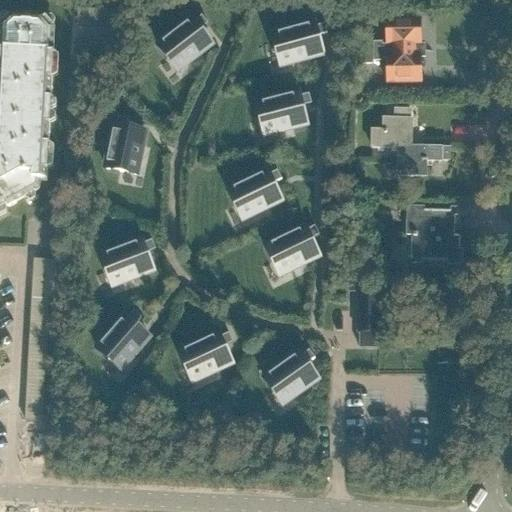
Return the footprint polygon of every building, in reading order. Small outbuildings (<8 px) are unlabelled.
[(78,9),(77,26),(119,29),(119,12),(78,9)] [(0,209),(37,191),(38,181),(47,181),(47,171),(46,171),(47,144),(49,144),(50,126),(48,126),(50,99),(51,99),(52,80),(51,80),(52,53),(53,53),(54,43),(53,43),(53,28),(43,16),(32,16),(32,14),(22,14),(22,15),(12,15),(0,25),(0,209)] [(193,21),(158,48),(178,74),(212,47),(200,31),(208,25),(202,17),(194,23),(193,21)] [(372,41),(359,41),(360,53),(378,53),(421,52),(427,52),(427,51),(421,51),(421,45),(423,45),(422,21),(387,21),(388,46),(383,46),(383,43),(372,43),(372,41)] [(315,26),(272,37),(281,68),(323,57),(318,38),(328,35),(325,26),(316,28),(315,26)] [(76,38),(75,55),(117,57),(118,41),(76,38)] [(378,53),(360,53),(360,65),(372,65),(372,63),(383,62),(383,60),(388,60),(389,84),(423,83),(423,59),(421,59),(421,52),(378,53)] [(299,95),(256,107),(264,138),(307,126),(302,107),(311,104),(309,95),(300,97),(299,95)] [(371,151),(410,150),(411,123),(409,123),(410,113),(394,113),(394,123),(383,122),(383,134),(372,134),(371,151)] [(114,127),(106,170),(137,177),(145,134),(126,130),(128,120),(118,118),(116,128),(114,127)] [(449,151),(398,152),(397,179),(425,179),(426,170),(431,170),(432,164),(441,164),(449,164),(449,151)] [(267,175),(228,193),(242,222),(281,203),(273,185),(281,181),(277,172),(268,176),(267,175)] [(405,237),(411,237),(453,238),(454,214),(410,212),(410,222),(406,222),(405,237)] [(305,230),(266,249),(280,279),(319,258),(310,240),(319,236),(315,227),(306,231),(305,230)] [(453,238),(411,237),(410,252),(415,252),(414,262),(458,264),(459,238),(453,238)] [(142,243),(101,259),(112,289),(154,273),(146,254),(156,250),(152,241),(143,245),(142,243)] [(379,294),(359,294),(359,334),(378,334),(378,350),(379,350),(379,294)] [(30,322),(25,422),(42,423),(48,323),(49,300),(32,299),(30,322)] [(126,319),(97,351),(121,372),(150,340),(135,327),(141,319),(134,313),(127,320),(126,319)] [(219,337),(179,355),(192,384),(232,366),(224,347),(233,343),(229,334),(220,339),(219,337)] [(300,356),(264,381),(283,407),(318,382),(306,365),(314,360),(309,352),(301,357),(300,356)]
